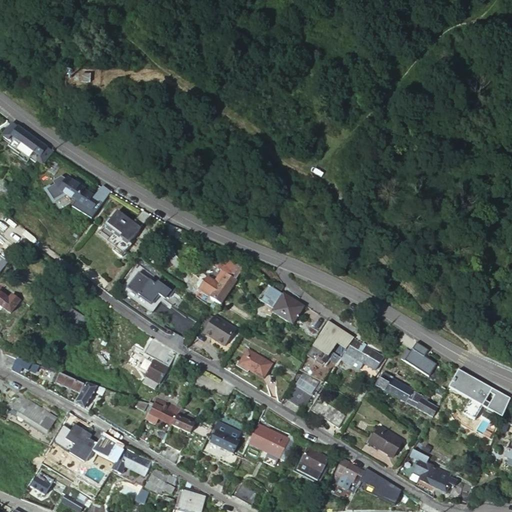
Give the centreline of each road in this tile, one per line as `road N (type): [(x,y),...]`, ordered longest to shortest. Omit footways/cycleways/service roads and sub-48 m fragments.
road 1 (tertiary): [(0,98),(145,196),(345,289),(511,381)]
road 2 (residential): [(458,511),(176,347),(78,275)]
road 3 (track): [(482,366),(468,341),(388,268),(324,174),(329,161),(290,0)]
road 4 (track): [(324,174),(285,162),(86,0)]
road 5 (residential): [(0,369),(246,511)]
road 6 (track): [(493,0),(430,47),(329,161)]
